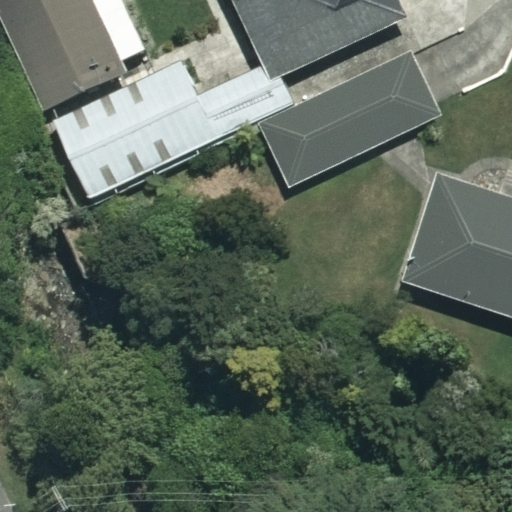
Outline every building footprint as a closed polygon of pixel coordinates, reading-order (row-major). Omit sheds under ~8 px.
[(153,58),(127,0),(6,0),(0,3),(47,106),(153,58)] [(236,0),(275,84),(407,23),(395,0),(236,0)] [(436,121),(407,60),(263,128),(292,189),(436,121)] [(93,201),(266,118),(247,79),(200,101),(183,65),(56,125),(93,201)] [(511,204),(443,182),(408,287),(511,321),(511,204)]
